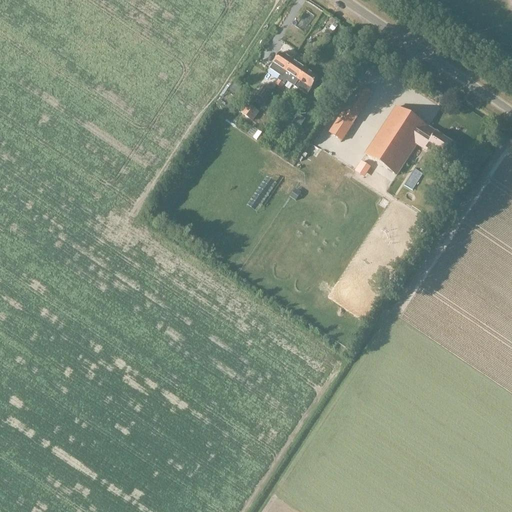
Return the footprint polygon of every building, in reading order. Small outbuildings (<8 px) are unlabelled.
[(281,54),(270,69),(281,77),(283,78),(286,73),(293,62),(281,54)] [(295,87),(306,71),(293,62),(286,73),(283,78),(281,77),(276,85),(281,89),(286,82),(295,87)] [(311,89),(311,90),(318,79),(306,71),(295,87),(307,96),(311,89)] [(263,86),(257,97),(265,102),(272,92),(263,86)] [(342,142),(373,95),(360,86),(329,134),(342,142)] [(217,104),(214,105),(217,111),(225,108),(221,98),(215,101),(217,104)] [(436,133),(428,128),(396,108),(365,156),(397,176),(416,147),(445,164),(452,152),(449,150),(453,144),(446,140),(447,138),(436,132),(436,133)] [(247,123),(251,126),(258,116),(254,113),(247,123)] [(297,115),(288,128),(296,133),(305,120),(297,115)] [(246,138),(257,143),(261,135),(250,130),(246,138)] [(369,168),(361,163),(354,173),(363,178),(369,168)] [(411,180),(419,186),(429,171),(421,165),(411,180)]
